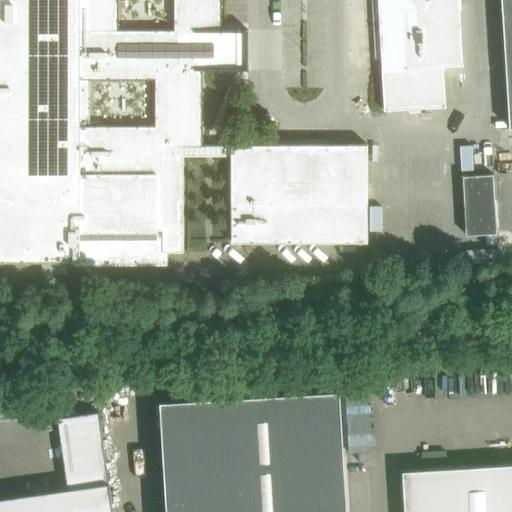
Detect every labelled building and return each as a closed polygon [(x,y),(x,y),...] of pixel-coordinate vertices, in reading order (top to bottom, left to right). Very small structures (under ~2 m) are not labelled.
[(0,0),(0,262),(80,262),(80,233),(162,233),(162,252),(183,252),(183,156),(231,156),(231,242),(367,242),(367,145),(202,145),(202,50),(221,50),(220,0),(0,0)] [(459,5),(458,0),(397,0),(402,68),(382,70),(385,110),(445,106),(443,67),(462,65),(460,21),(459,5)] [(511,0),(501,0),(509,128),(511,128),(511,0)] [(493,174),(463,176),(466,235),(497,233),(493,174)] [(347,511),(340,390),(160,401),(166,511),(347,511)] [(112,511),(98,412),(58,418),(68,489),(0,499),(0,511),(112,511)] [(511,511),(511,464),(403,471),(405,511),(511,511)]
